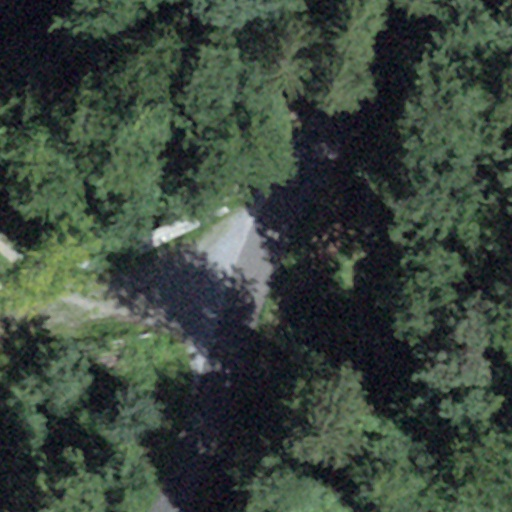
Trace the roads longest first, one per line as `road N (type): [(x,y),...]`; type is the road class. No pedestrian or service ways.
road 1 (unclassified): [(164,511),(259,303),(349,149),(461,0)]
road 2 (track): [(259,303),(65,284),(0,231)]
road 3 (track): [(0,340),(123,294)]
